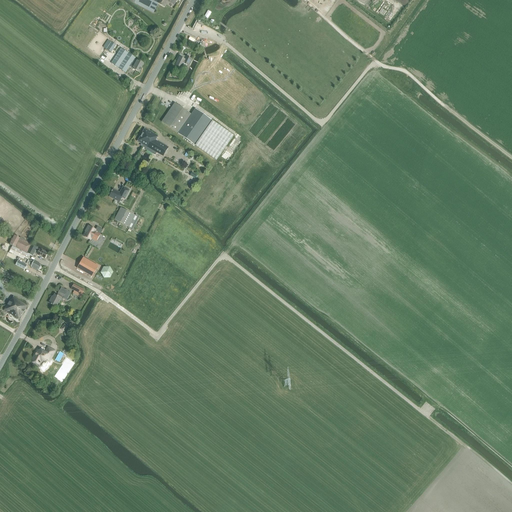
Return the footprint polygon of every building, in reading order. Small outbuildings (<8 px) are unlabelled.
[(129,0),(134,3),(153,13),(158,4),(152,0),(150,0),(129,0)] [(104,59),(110,50),(115,44),(111,42),(101,56),(104,59)] [(121,48),(111,64),(125,73),(129,67),(132,63),(135,58),(121,48)] [(177,61),(175,65),(181,68),(184,64),(189,66),(190,63),(191,59),(186,57),(185,60),(179,58),(177,61)] [(132,63),(129,67),(132,68),(132,69),(139,72),(142,68),(141,67),(143,63),(137,60),(136,61),(135,60),(132,64),(132,63)] [(151,94),(160,98),(163,91),(154,87),(151,94)] [(194,145),(208,125),(211,120),(195,109),(191,114),(175,103),(161,122),(194,145)] [(233,136),(211,120),(208,125),(194,145),(216,160),(233,136)] [(145,129),(137,142),(141,144),(141,145),(142,146),(142,147),(146,149),(146,148),(149,150),(149,149),(156,153),(163,156),(168,147),(155,140),(158,136),(145,129)] [(249,146),(205,217),(208,220),(213,223),(257,151),(249,146)] [(151,164),(152,164),(154,159),(148,155),(143,164),(149,168),(151,164)] [(113,190),(109,197),(119,202),(122,197),(125,199),(129,190),(123,187),(120,193),(113,190)] [(121,208),(114,220),(129,227),(135,216),(121,208)] [(97,227),(96,230),(89,227),(87,232),(86,232),(84,236),(90,240),(91,239),(96,241),(103,230),(97,227)] [(10,244),(12,246),(16,247),(20,239),(20,238),(14,235),(10,244)] [(37,248),(20,239),(16,247),(30,255),(33,257),(35,254),(45,259),(48,254),(37,249),(37,248)] [(12,246),(9,252),(24,260),(24,258),(28,260),(30,255),(16,247),(12,246)] [(77,268),(92,277),(98,266),(83,258),(77,268)] [(28,260),(26,264),(27,264),(31,266),(31,267),(38,271),(39,269),(40,269),(41,267),(40,267),(41,265),(34,261),(34,262),(28,260)] [(18,261),(15,265),(24,270),(27,265),(18,261)] [(102,267),(102,278),(111,277),(111,266),(102,267)] [(71,290),(81,295),(84,290),(74,285),(71,290)] [(63,298),(67,300),(70,293),(61,288),(57,296),(54,295),(52,299),(51,299),(49,304),(57,307),(61,299),(63,299),(63,298)] [(4,311),(19,320),(28,306),(14,297),(12,301),(11,300),(4,311)] [(42,361),(43,362),(44,362),(45,362),(46,362),(47,362),(47,361),(48,361),(49,360),(50,359),(51,359),(55,351),(50,348),(47,353),(41,350),(39,353),(36,351),(35,354),(35,356),(33,361),(33,362),(35,363),(36,363),(40,365),(40,363),(41,364),(42,363),(41,362),(42,361)]
